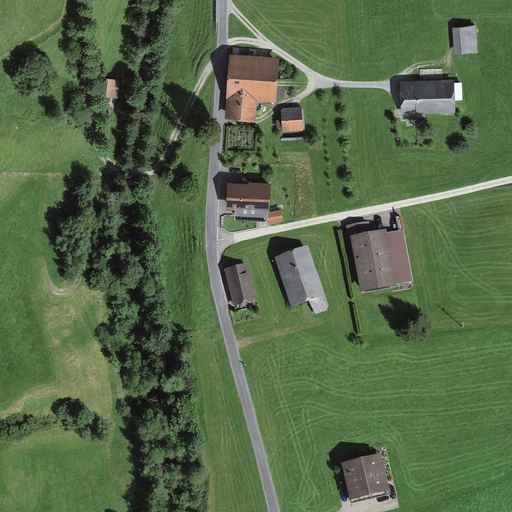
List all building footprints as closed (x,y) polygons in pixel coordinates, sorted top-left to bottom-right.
[(457,54),(478,52),(476,27),(455,29),(457,54)] [(274,59),(233,56),(230,113),(252,115),(253,96),(272,97),(274,59)] [(104,79),(103,98),(120,99),(121,80),(104,79)] [(404,110),(454,107),(452,81),(402,84),(404,110)] [(303,110),(282,111),(283,133),(303,132),(303,110)] [(267,184),(230,182),(229,204),(237,205),(237,214),(266,215),(267,184)] [(284,223),(281,211),(267,213),(270,225),(284,223)] [(353,238),(363,290),(393,284),(383,232),(353,238)] [(305,248),(277,258),(293,303),(310,297),(316,312),(327,308),(305,248)] [(246,265),(227,270),(235,304),(254,300),(246,265)] [(332,331),(316,336),(320,351),(336,347),(332,331)] [(381,459),(345,468),(353,501),(389,492),(381,459)]
